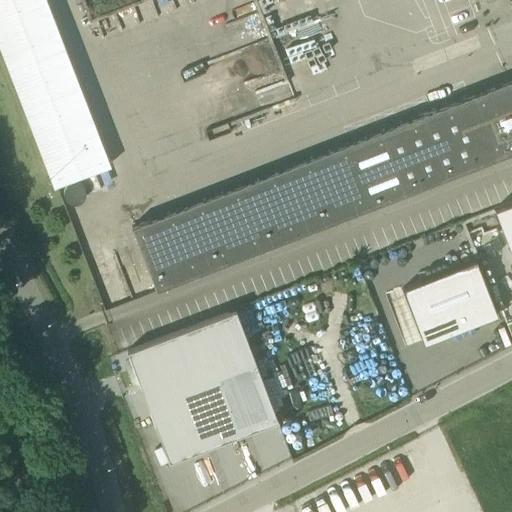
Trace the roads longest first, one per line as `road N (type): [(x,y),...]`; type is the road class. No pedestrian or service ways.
road 1 (unknown): [(52,340),(511,165)]
road 2 (unclassified): [(235,511),(511,368)]
road 3 (unclassified): [(110,511),(88,428),(0,237)]
